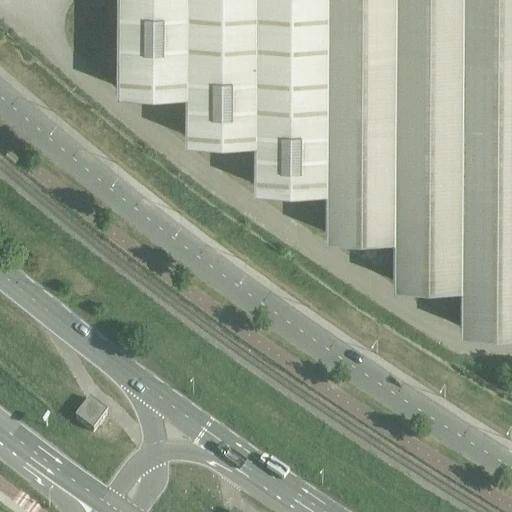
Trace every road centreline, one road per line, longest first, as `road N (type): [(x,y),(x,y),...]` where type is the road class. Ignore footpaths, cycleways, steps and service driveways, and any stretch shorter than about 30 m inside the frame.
road 1 (unclassified): [(511,467),(257,300),(0,95)]
road 2 (secondary): [(143,384),(0,270)]
road 3 (secondary): [(0,425),(108,504)]
road 4 (secondary): [(238,459),(143,384)]
